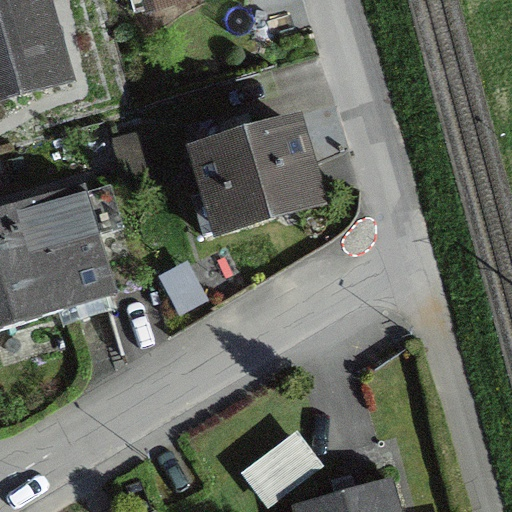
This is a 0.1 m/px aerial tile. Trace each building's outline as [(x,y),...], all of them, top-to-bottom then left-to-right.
[(0,0),(0,101),(61,84),(36,0),(0,0)] [(203,240),(315,207),(292,130),(194,159),(206,199),(192,203),(203,240)] [(0,216),(0,331),(106,300),(75,194),(0,216)] [(265,509),(315,470),(295,445),(245,485),(265,509)] [(392,511),(385,485),(293,511),(292,511),(392,511)]
